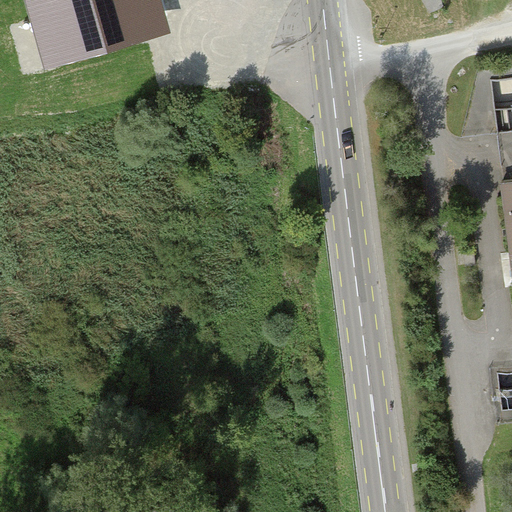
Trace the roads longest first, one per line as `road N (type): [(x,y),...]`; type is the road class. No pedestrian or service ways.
road 1 (unclassified): [(476,511),(420,52)]
road 2 (primary): [(386,511),(330,67)]
